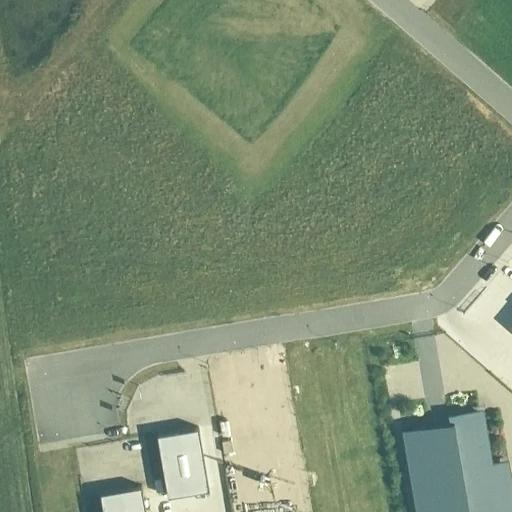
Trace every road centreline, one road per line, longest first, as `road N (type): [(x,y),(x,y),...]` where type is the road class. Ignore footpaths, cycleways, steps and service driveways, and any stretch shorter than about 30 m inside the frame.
road 1 (unclassified): [(511,221),(439,301),(99,362),(76,377)]
road 2 (residential): [(511,111),(390,0)]
